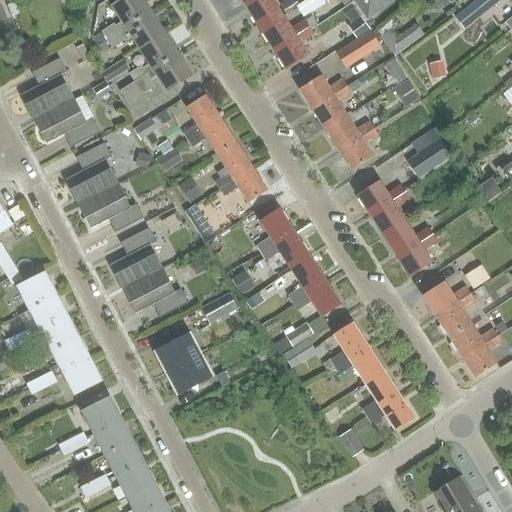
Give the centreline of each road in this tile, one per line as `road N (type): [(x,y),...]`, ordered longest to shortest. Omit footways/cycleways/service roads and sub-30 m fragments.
road 1 (residential): [(197,0),(218,58),(357,280),(383,289),(465,414)]
road 2 (residential): [(16,155),(206,511)]
road 3 (unclassified): [(306,511),(456,420)]
